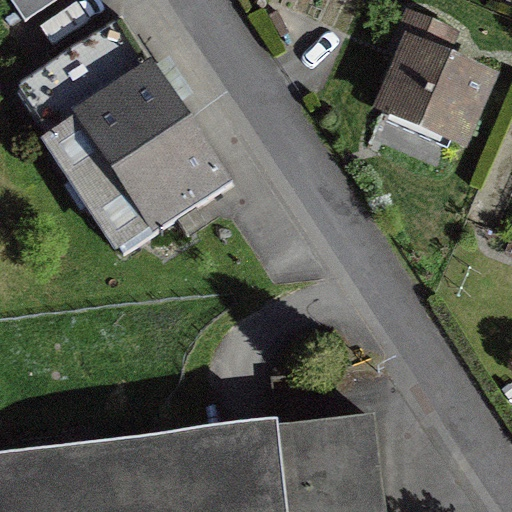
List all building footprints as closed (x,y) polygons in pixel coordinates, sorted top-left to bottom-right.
[(10,0),(25,23),(59,0),(10,0)] [(434,53),(444,29),(412,15),(396,52),(407,57),(384,110),(461,143),(489,77),(444,57),(434,53)] [(123,18),(20,86),(18,96),(124,257),(233,186),(123,18)] [(383,511),(374,420),(279,431),(288,511),(383,511)] [(0,511),(288,511),(279,431),(278,426),(0,458),(0,511)]
